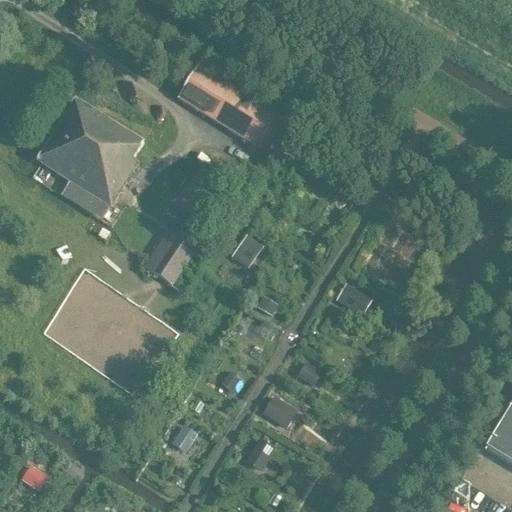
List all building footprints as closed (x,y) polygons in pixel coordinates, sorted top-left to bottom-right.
[(295,126),(199,66),(178,99),(275,159),(295,126)] [(39,162),(111,208),(139,164),(133,160),(144,144),(77,102),(76,104),(75,104),(74,106),(60,128),(59,129),(55,127),(54,127),(50,133),(50,134),(54,137),(54,138),(42,157),(40,159),(40,160),(39,162)] [(250,229),(239,249),(254,258),(265,238),(250,229)] [(151,272),(172,286),(200,244),(179,230),(151,272)] [(264,297),(258,308),(272,316),(279,305),(264,297)] [(233,362),(226,373),(237,381),(245,370),(233,362)] [(511,412),(510,411),(487,449),(511,464),(511,461),(511,412)] [(190,443),(202,424),(186,414),(174,432),(190,443)]
